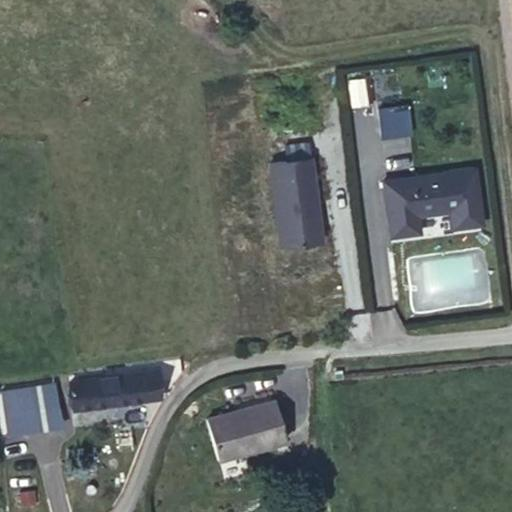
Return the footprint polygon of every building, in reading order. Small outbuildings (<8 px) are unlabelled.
[(306,151),(264,157),(275,239),(317,233),(306,151)] [(417,227),(415,209),(448,205),(451,222),(479,218),(472,163),(381,175),(388,230),(417,227)] [(157,372),(71,384),(75,411),(161,398),(157,372)] [(31,388),(0,392),(0,394),(6,435),(37,431),(31,388)] [(285,440),(273,399),(205,418),(216,459),(285,440)]
